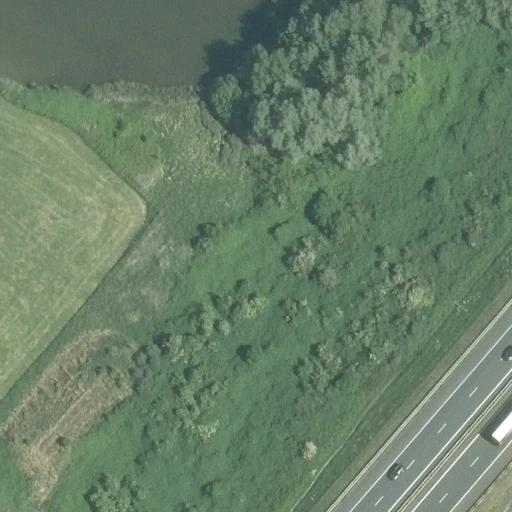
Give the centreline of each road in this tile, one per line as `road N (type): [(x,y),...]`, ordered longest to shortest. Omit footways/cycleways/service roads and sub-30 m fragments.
road 1 (trunk): [(511,348),(370,511)]
road 2 (trunk): [(433,511),(511,421)]
